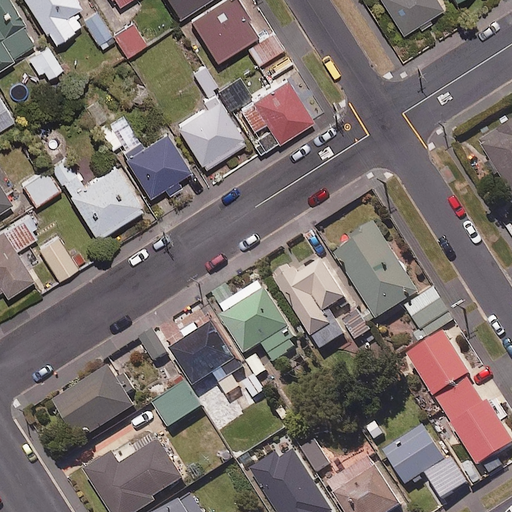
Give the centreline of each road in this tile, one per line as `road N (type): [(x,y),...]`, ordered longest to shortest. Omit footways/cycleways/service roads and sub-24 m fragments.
road 1 (residential): [(0,371),(387,122)]
road 2 (residential): [(511,318),(387,122)]
road 3 (residential): [(387,122),(511,43)]
road 4 (residential): [(387,122),(309,0)]
